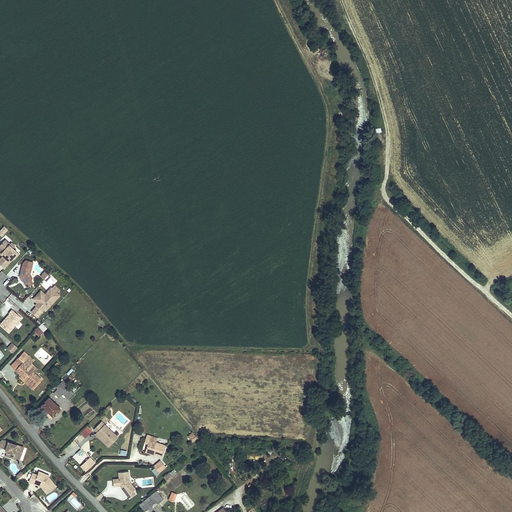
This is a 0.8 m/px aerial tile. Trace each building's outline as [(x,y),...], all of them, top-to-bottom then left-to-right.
[(4,226),(0,229),(0,235),(2,237),(8,230),(4,226)] [(10,244),(5,240),(0,245),(0,249),(3,252),(6,255),(0,262),(0,264),(4,268),(10,261),(13,257),(15,258),(19,254),(13,248),(15,246),(11,243),(10,244)] [(21,278),(22,277),(23,279),(22,280),(27,288),(33,284),(31,281),(32,277),(30,274),(32,268),(22,266),(20,276),(21,278)] [(51,288),(45,295),(48,298),(45,301),(38,294),(33,299),(37,303),(39,304),(37,306),(31,312),(37,317),(44,309),(47,306),(48,307),(59,295),(57,293),(59,290),(54,286),(52,288),(51,288)] [(45,301),(48,298),(45,295),(41,291),(38,294),(45,301)] [(0,325),(9,332),(22,318),(12,310),(9,313),(10,314),(7,317),(8,318),(6,320),(5,319),(0,325)] [(34,331),(39,336),(47,328),(42,323),(34,331)] [(12,353),(17,347),(12,343),(7,348),(12,353)] [(31,363),(34,360),(24,351),(18,358),(23,362),(16,370),(21,375),(19,377),(22,380),(24,378),(34,387),(42,379),(35,373),(28,367),(31,363)] [(23,362),(18,358),(11,366),(16,370),(23,362)] [(31,363),(28,367),(35,373),(38,369),(31,363)] [(24,378),(22,380),(33,389),(34,387),(24,378)] [(61,386),(65,390),(68,387),(69,386),(63,380),(59,384),(61,386)] [(62,393),(68,399),(74,393),(68,387),(65,390),(61,386),(54,393),(58,397),(62,393)] [(53,416),(60,409),(49,398),(42,405),(53,416)] [(50,420),(53,416),(42,405),(39,409),(50,420)] [(97,432),(110,445),(118,437),(102,422),(94,429),(97,432)] [(80,433),(85,438),(92,431),(88,426),(80,433)] [(108,447),(110,445),(97,432),(96,434),(108,447)] [(156,442),(157,438),(147,435),(145,439),(149,440),(148,444),(146,449),(154,452),(154,453),(162,456),(166,445),(156,442)] [(14,458),(15,454),(20,456),(23,447),(8,442),(6,448),(8,449),(7,452),(6,455),(14,458)] [(86,471),(95,463),(90,457),(81,466),(86,471)] [(159,473),(166,467),(160,460),(154,466),(159,473)] [(56,487),(49,477),(49,476),(39,471),(37,475),(32,473),(29,481),(34,483),(35,482),(42,485),(41,487),(47,494),(56,487)] [(119,478),(113,479),(114,486),(120,485),(122,485),(123,487),(121,488),(127,495),(133,491),(135,489),(130,482),(128,471),(118,472),(119,478)] [(157,491),(139,505),(144,511),(147,511),(163,499),(157,491)] [(69,502),(77,509),(81,505),(73,497),(69,502)]
